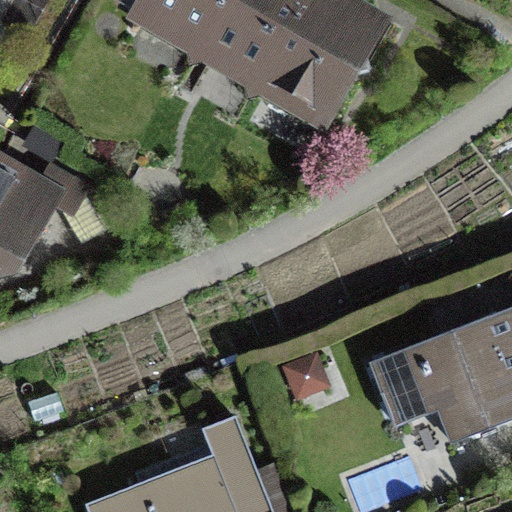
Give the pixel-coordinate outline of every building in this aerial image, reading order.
[(139,0),(135,7),(200,44),(225,0),(139,0)] [(303,0),(225,0),(200,44),(258,78),(303,0)] [(382,27),(335,0),(303,0),(258,78),(329,119),(382,27)] [(34,187),(0,164),(0,285),(5,284),(46,215),(55,200),(34,187)] [(85,197),(45,171),(34,187),(55,200),(46,215),(64,226),(85,197)] [(511,315),(499,320),(511,355),(511,315)] [(511,425),(511,355),(499,320),(355,372),(379,436),(422,420),(435,454),(511,425)] [(257,475),(234,417),(203,430),(213,456),(87,505),(89,511),(237,511),(227,486),(257,475)]
